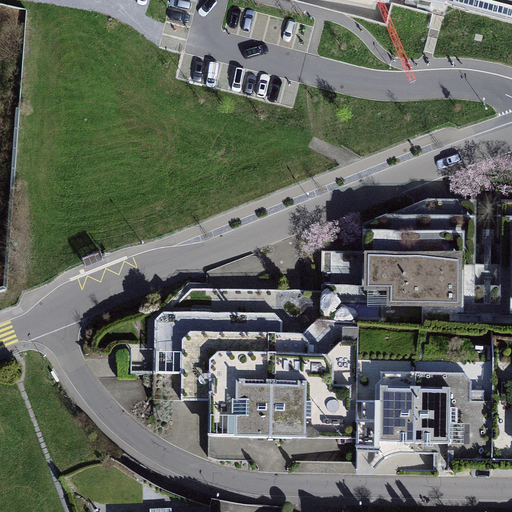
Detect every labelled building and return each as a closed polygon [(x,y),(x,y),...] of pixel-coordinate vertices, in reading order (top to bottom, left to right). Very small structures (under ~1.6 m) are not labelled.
[(511,0),(448,0),(511,16),(511,0)] [(359,306),(470,310),(474,198),(420,197),(361,217),(359,306)] [(150,383),(177,383),(177,335),(277,336),(277,319),(151,318),(150,383)] [(176,410),(205,410),(206,356),(266,357),(304,357),(305,337),(277,336),(177,335),(177,383),(176,410)] [(204,443),(265,443),(266,357),(206,356),(205,410),(204,443)] [(304,357),(266,357),(265,443),(349,444),(349,390),(329,390),(330,358),(304,357)] [(412,392),(376,392),(376,447),(412,448),(412,392)] [(448,392),(412,392),(412,448),(448,448),(448,392)]
